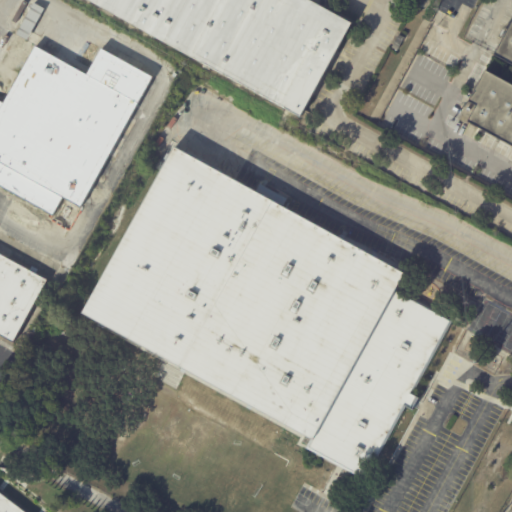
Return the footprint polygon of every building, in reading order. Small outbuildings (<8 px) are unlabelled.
[(314,0),(358,24),(307,118),(91,0),(314,0)] [(35,3),(46,9),(35,29),(33,30),(28,40),(17,34),(23,24),(24,23),(35,3)] [(511,18),(493,54),(511,64),(511,18)] [(407,38),(400,51),(395,48),(401,35),(407,38)] [(66,198),(56,216),(0,185),(0,99),(7,103),(38,46),(90,74),(104,49),(156,77),(120,143),(123,145),(116,158),(113,156),(85,208),(66,198)] [(488,70),(511,83),(511,144),(470,121),(478,106),(471,101),(488,70)] [(259,190),(411,273),(401,291),(454,321),(415,393),(421,397),(414,409),(409,406),(368,480),(310,448),(315,439),(194,372),(191,377),(182,372),(185,366),(88,313),(180,146),(259,190)] [(0,252),(50,280),(16,343),(0,334),(0,252)] [(0,511),(0,491),(26,511),(0,511)]
